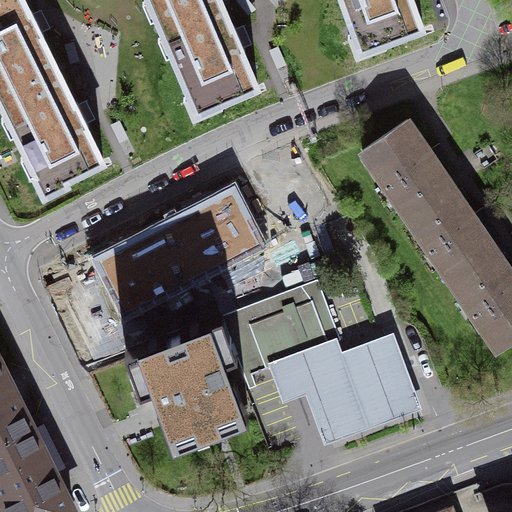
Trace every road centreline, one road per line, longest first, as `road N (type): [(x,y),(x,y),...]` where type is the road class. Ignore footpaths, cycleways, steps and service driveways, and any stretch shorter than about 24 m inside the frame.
road 1 (residential): [(473,0),(475,29),(462,48),(230,138),(0,257)]
road 2 (residential): [(127,511),(0,259)]
road 3 (secondary): [(511,429),(278,511)]
